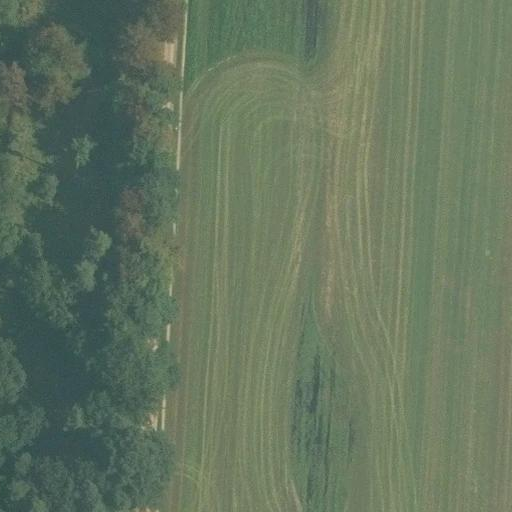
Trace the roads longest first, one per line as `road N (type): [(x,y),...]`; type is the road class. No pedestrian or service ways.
road 1 (track): [(179,0),(149,511)]
road 2 (track): [(153,456),(0,226)]
